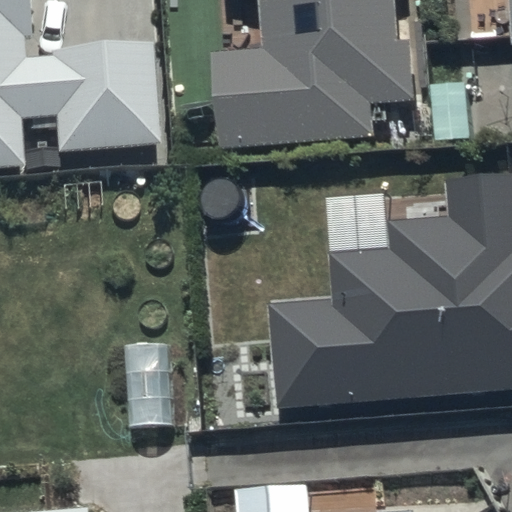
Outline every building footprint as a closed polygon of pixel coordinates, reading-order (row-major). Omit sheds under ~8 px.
[(0,0),(0,169),(20,168),(18,126),(51,124),(53,153),(157,147),(151,47),(50,53),(51,59),(24,61),(23,44),(28,44),(25,0),(0,0)] [(258,0),(262,52),(217,55),(224,148),(378,136),(375,105),(418,102),(413,41),(403,42),(399,0),(258,0)] [(469,85),(433,87),(437,143),(473,141),(469,85)] [(274,320),(281,424),(511,409),(511,192),(460,196),(463,234),(402,238),(403,264),(339,268),(342,315),(274,320)] [(171,347),(125,349),(129,430),(175,428),(171,347)]
